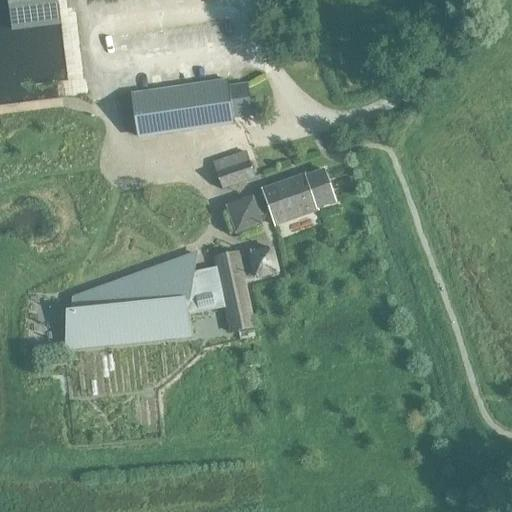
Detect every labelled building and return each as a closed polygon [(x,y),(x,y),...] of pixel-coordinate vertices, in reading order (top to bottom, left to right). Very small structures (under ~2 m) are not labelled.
[(3,0),(8,34),(60,30),(56,0),(3,0)] [(131,95),(137,137),(234,123),(233,119),(252,116),(248,85),(229,87),(228,81),(131,95)] [(254,179),(246,155),(213,166),(221,191),(254,179)] [(259,218),(269,214),(270,213),(275,227),(318,212),(317,210),(335,203),(323,171),(306,178),(305,176),(262,191),(268,205),(256,209),(253,201),(228,210),(237,234),(262,226),(259,218)] [(238,257),(243,280),(278,272),(273,249),(248,255),(238,257)] [(68,313),(66,350),(192,336),(184,301),(222,292),(227,316),(250,312),(243,280),(238,257),(238,254),(216,258),(217,269),(195,273),(198,251),(175,262),(73,299),(73,313),(68,313)] [(379,304),(383,317),(393,315),(390,302),(379,304)]
